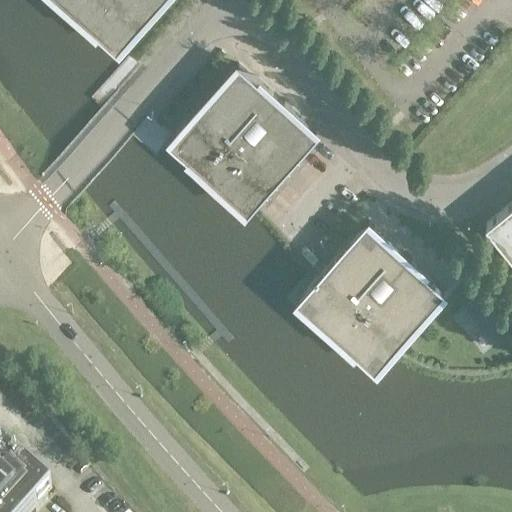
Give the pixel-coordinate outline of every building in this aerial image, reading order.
[(64,0),(99,31),(101,30),(119,46),(159,0),(64,0)] [(187,155),(246,208),(262,190),(264,191),(303,148),(301,146),(317,128),(258,76),(256,77),(238,61),(171,137),(189,153),(187,155)] [(511,201),(486,222),(511,254),(511,201)] [(352,236),(351,235),(312,278),(314,279),(298,297),(357,350),(359,349),(377,364),(444,289),(426,273),(428,271),(368,218),(352,236)] [(477,295),(455,315),(460,320),(437,341),(466,373),(487,354),(486,352),(510,330),(477,295)] [(0,453),(0,511),(36,511),(50,497),(0,453)]
